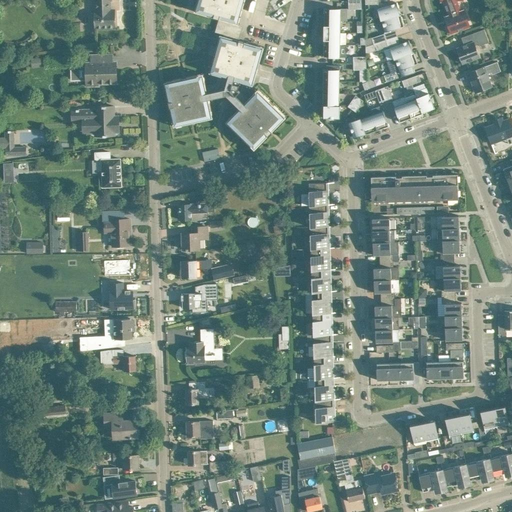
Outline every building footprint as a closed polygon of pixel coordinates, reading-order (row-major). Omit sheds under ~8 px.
[(95,11),(95,29),(115,28),(115,10),(110,10),(110,0),(111,0),(94,0),(95,1),(96,11),(95,11)] [(197,0),(194,12),(219,19),(215,32),(224,35),(220,34),(209,73),(218,75),(215,84),(206,86),(203,73),(165,81),(175,126),(214,117),(210,98),(224,95),(227,95),(237,106),(224,120),(254,149),(286,117),(258,89),(248,99),(238,89),(238,88),(237,87),(238,85),(239,85),(239,84),(238,84),(239,81),(253,85),(264,47),(240,40),(243,30),(236,28),(237,25),(235,24),(235,23),(238,24),(245,0),(197,0)] [(451,34),(461,30),(470,27),(464,10),(461,11),(457,1),(463,0),(462,0),(440,0),(441,2),(443,2),(449,15),(445,17),(451,34)] [(397,3),(378,8),(381,20),(400,14),(397,3)] [(324,8),(324,20),(340,21),(340,9),(324,8)] [(400,14),(381,20),(385,32),(404,27),(401,14),(400,14)] [(324,33),(340,33),(340,21),(324,20),(324,33)] [(464,46),(457,48),(462,64),(479,57),(475,46),(479,44),(479,46),(489,42),(484,29),(461,38),(464,46)] [(324,33),(324,45),(340,45),(340,33),(324,33)] [(374,44),(386,40),(384,34),(371,38),(374,44)] [(366,47),(366,54),(388,47),(386,40),(374,44),(366,47)] [(409,41),(390,47),(394,59),(413,52),(409,41)] [(324,45),(324,57),(339,57),(340,45),(324,45)] [(413,52),(394,59),(395,60),(402,76),(415,72),(412,65),(418,63),(414,51),(413,52)] [(87,67),(77,67),(78,79),(87,79),(87,86),(99,85),(99,83),(118,83),(117,62),(113,62),(113,54),(91,55),(92,63),(86,63),(87,67)] [(42,67),(41,58),(31,58),(31,59),(26,59),(27,65),(31,65),(31,68),(42,67)] [(469,83),(471,82),(475,93),(492,86),(487,74),(491,73),(492,75),(501,71),(497,62),(466,73),(469,83)] [(323,81),(339,81),(339,69),(323,69),(323,81)] [(396,71),(384,76),(386,82),(399,78),(396,71)] [(406,79),(409,86),(421,81),(418,75),(406,79)] [(376,86),(374,81),(370,80),(367,81),(367,82),(370,87),(370,88),(376,86)] [(323,93),(339,94),(339,81),(323,81),(323,93)] [(381,88),(386,100),(392,98),(388,86),(381,88)] [(381,88),(375,91),(379,103),(386,100),(381,88)] [(418,98),(423,112),(434,108),(432,103),(434,102),(432,97),(430,98),(427,88),(414,92),(415,94),(417,99),(418,98)] [(323,106),(324,106),(340,106),(340,105),(339,105),(339,94),(323,93),(323,106)] [(418,98),(417,99),(415,94),(404,98),(406,103),(411,118),(423,113),(423,112),(418,98)] [(355,104),(360,107),(364,102),(359,99),(355,104)] [(406,103),(395,107),(400,122),(411,118),(406,103)] [(355,104),(351,109),(356,113),(360,107),(355,104)] [(84,121),(85,133),(96,133),(96,135),(104,135),(104,136),(108,136),(108,135),(116,135),(116,132),(120,132),(120,115),(116,116),(115,106),(107,106),(107,105),(103,105),(103,106),(95,106),(95,109),(80,109),(77,109),(71,110),(72,122),(84,121)] [(340,106),(324,106),(324,118),(329,118),(329,120),(334,120),(334,118),(340,118),(340,106)] [(372,115),(378,130),(389,126),(383,111),(372,115)] [(360,118),(365,133),(366,134),(378,130),(372,115),(361,119),(360,118)] [(360,118),(348,122),(350,127),(349,128),(350,133),(352,132),(354,137),(365,133),(360,118)] [(511,123),(510,118),(503,121),(501,118),(494,121),(495,124),(485,127),(491,144),(510,137),(511,141),(511,123)] [(0,138),(0,151),(6,152),(6,156),(27,156),(26,146),(15,147),(15,136),(5,137),(5,138),(0,138)] [(104,187),(123,186),(122,158),(112,159),(111,152),(96,152),(97,160),(103,160),(104,187)] [(54,157),(54,167),(64,168),(64,157),(54,157)] [(511,165),(503,169),(507,180),(511,178),(511,159),(510,160),(511,164),(511,165)] [(458,174),(396,176),(371,177),(372,202),(459,199),(458,174)] [(310,205),(334,204),(329,204),(329,183),(334,183),(334,182),(315,183),(315,190),(309,190),(310,205)] [(180,220),(190,219),(192,219),(192,213),(198,212),(208,212),(207,204),(180,205),(180,220)] [(334,205),(334,204),(310,205),(310,227),(335,226),(330,226),(329,205),(334,205)] [(434,213),(434,206),(397,207),(397,214),(434,213)] [(442,228),(459,228),(459,216),(437,216),(437,228),(442,228)] [(373,230),(390,230),(390,218),(372,218),(373,230)] [(112,219),(112,220),(106,220),(106,231),(113,231),(113,246),(129,245),(128,231),(131,231),(130,219),(112,219)] [(208,238),(207,226),(193,227),(194,233),(183,233),(183,249),(199,249),(199,239),(208,238)] [(335,226),(310,227),(311,248),(336,248),(336,247),(330,247),(330,227),(335,226)] [(443,241),(460,240),(459,228),(442,228),(443,241)] [(373,243),(390,242),(390,230),(373,230),(373,243)] [(76,251),(89,251),(89,231),(76,231),(76,251)] [(441,253),(441,259),(454,259),(454,253),(460,252),(460,240),(443,241),(437,241),(437,253),(441,253)] [(43,242),(27,242),(27,253),(43,253),(43,242)] [(380,261),(394,261),(394,254),(399,254),(398,242),(390,242),(373,243),(373,255),(379,255),(380,261)] [(336,248),(311,248),(312,270),(336,269),(331,269),(330,248),(336,248)] [(131,275),(130,259),(104,260),(105,276),(131,275)] [(206,259),(206,260),(181,261),(182,277),(197,277),(197,269),(210,268),(210,264),(212,264),(212,259),(206,259)] [(444,278),(461,277),(460,265),(454,265),(454,259),(441,259),(441,266),(436,266),(436,278),(437,278),(444,278)] [(374,268),(374,280),(391,280),(391,279),(399,279),(398,267),(394,267),(394,261),(380,261),(380,267),(374,268)] [(212,269),(214,279),(234,274),(231,264),(212,269)] [(312,291),(337,291),(332,291),(331,270),(336,270),(336,269),(312,270),(312,291)] [(247,275),(233,278),(234,284),(249,281),(247,275)] [(442,290),(442,297),(455,296),(455,290),(461,290),(461,277),(444,278),(437,278),(437,290),(442,290)] [(109,279),(89,279),(89,301),(109,300),(109,279)] [(381,299),(395,298),(395,291),(392,291),(391,280),(374,280),(375,293),(380,292),(381,299)] [(124,282),(110,283),(110,284),(111,309),(123,309),(133,308),(133,307),(136,307),(136,300),(133,301),(133,293),(133,290),(124,290),(124,282)] [(183,294),(181,294),(181,300),(183,300),(183,308),(192,307),(193,312),(208,312),(207,299),(219,299),(218,284),(205,284),(195,286),(196,293),(183,294)] [(223,285),(223,294),(231,294),(231,285),(223,285)] [(312,291),(313,313),(338,313),(338,312),(332,312),(332,291),(337,291),(312,291)] [(442,297),(442,304),(444,304),(445,316),(462,316),(461,303),(455,303),(455,296),(442,297)] [(395,298),(381,299),(381,305),(375,305),(375,317),(392,317),(398,317),(402,317),(401,298),(395,298)] [(77,312),(76,305),(76,301),(56,301),(56,312),(77,312)] [(505,331),(511,330),(511,308),(506,309),(506,310),(505,311),(505,315),(498,315),(498,325),(498,335),(506,335),(505,331)] [(313,313),(313,335),(338,334),(333,334),(332,313),(338,313),(313,313)] [(462,328),(462,316),(445,316),(445,328),(462,328)] [(392,317),(375,317),(376,330),(393,329),(399,329),(398,317),(392,317)] [(115,328),(115,339),(132,338),(132,328),(134,328),(134,320),(131,320),(131,319),(121,319),(114,319),(114,320),(112,321),(112,329),(115,328)] [(205,360),(205,359),(215,359),(214,328),(200,329),(201,342),(190,342),(190,348),(187,348),(187,351),(185,351),(185,359),(187,359),(188,363),(195,363),(195,361),(205,360)] [(462,340),(462,328),(445,328),(446,340),(462,340)] [(393,329),(376,330),(376,342),(393,342),(399,341),(399,339),(400,339),(399,331),(399,329),(393,329)] [(338,335),(338,334),(313,335),(314,357),(339,356),(333,356),(333,335),(338,335)] [(108,337),(90,338),(91,348),(109,347),(108,337)] [(458,353),(458,350),(463,350),(463,343),(450,343),(450,350),(451,350),(451,356),(454,356),(458,353)] [(114,350),(101,350),(101,364),(124,363),(124,371),(136,371),(135,356),(124,356),(124,349),(114,350)] [(451,378),(464,378),(463,350),(458,350),(458,353),(454,356),(451,356),(451,361),(451,378)] [(339,356),(314,357),(315,378),(339,378),(339,377),(334,377),(333,356),(339,356)] [(439,378),(439,361),(426,362),(427,379),(439,378)] [(451,378),(451,361),(439,361),(439,378),(451,378)] [(389,380),(402,379),(401,362),(389,363),(389,380)] [(413,362),(401,362),(402,379),(414,379),(413,362)] [(377,380),(389,380),(389,363),(377,363),(377,380)] [(246,376),(247,388),(253,388),(253,380),(259,380),(259,375),(246,376)] [(315,387),(315,400),(340,399),(335,399),(334,378),(339,378),(315,378),(315,379),(309,379),(309,387),(315,387)] [(186,404),(196,403),(199,403),(199,398),(205,398),(205,397),(214,396),(214,388),(205,388),(205,382),(190,383),(190,389),(185,389),(186,404)] [(340,399),(315,400),(316,422),(341,421),(341,420),(335,421),(335,400),(340,399)] [(37,409),(38,418),(68,416),(68,406),(37,409)] [(505,406),(493,408),(496,426),(508,423),(505,406)] [(484,428),(496,426),(493,408),(480,411),(484,428)] [(234,418),(233,410),(217,411),(218,419),(234,418)] [(105,427),(113,426),(113,438),(129,437),(129,438),(131,438),(131,437),(138,437),(137,420),(123,421),(122,412),(104,414),(105,427)] [(457,415),(461,433),(473,431),(469,413),(457,415)] [(461,433),(457,415),(445,418),(449,436),(461,433)] [(213,438),(213,420),(187,421),(187,436),(200,436),(200,438),(213,438)] [(422,422),(426,440),(438,438),(434,420),(422,422)] [(426,440),(422,422),(410,425),(413,443),(426,440)] [(316,465),(334,461),(336,460),(334,452),(336,452),(332,434),(297,442),(301,458),(300,458),(301,459),(298,459),(300,468),(316,465)] [(233,449),(232,441),(227,442),(219,443),(220,451),(233,449)] [(208,464),(207,450),(188,451),(189,464),(208,464)] [(505,476),(511,474),(511,452),(490,458),(494,475),(505,473),(505,476)] [(123,469),(139,468),(139,455),(123,455),(123,453),(114,453),(114,461),(123,461),(123,469)] [(443,455),(436,457),(437,464),(444,462),(443,455)] [(494,475),(490,458),(466,463),(470,481),(481,478),(482,482),(494,479),(494,475)] [(350,480),(347,480),(342,459),(336,460),(334,461),(340,486),(345,485),(349,501),(365,498),(362,486),(362,487),(360,479),(350,481),(350,480)] [(229,471),(229,461),(210,462),(210,472),(229,471)] [(471,485),(470,481),(466,463),(443,469),(447,486),(458,484),(459,487),(471,485)] [(319,476),(316,465),(300,468),(298,469),(298,480),(319,476)] [(104,467),(104,472),(104,474),(118,474),(118,466),(104,467)] [(258,466),(251,467),(254,480),(261,479),(258,466)] [(447,486),(443,469),(419,474),(423,492),(435,489),(435,493),(448,490),(447,486)] [(382,494),(398,490),(397,486),(398,486),(397,483),(397,484),(394,472),(379,476),(378,473),(365,476),(367,484),(369,493),(382,490),(382,494)] [(234,473),(217,477),(218,482),(217,483),(218,487),(219,492),(223,491),(221,482),(235,479),(234,473)] [(112,485),(114,498),(138,494),(136,480),(128,481),(121,482),(120,475),(103,477),(104,486),(112,485)] [(215,478),(208,480),(211,494),(214,493),(218,492),(215,478)] [(277,496),(268,497),(271,511),(284,511),(283,504),(291,503),(290,488),(275,491),(277,496)] [(318,488),(298,493),(301,506),(306,505),(308,511),(322,508),(318,488)] [(244,503),(241,490),(234,492),(237,504),(244,503)] [(214,493),(211,494),(215,509),(222,507),(218,492),(214,493)] [(97,503),(98,511),(133,511),(133,506),(132,506),(129,507),(128,500),(124,500),(98,504),(98,503),(97,503)] [(183,511),(183,502),(172,503),(172,511),(183,511)]
